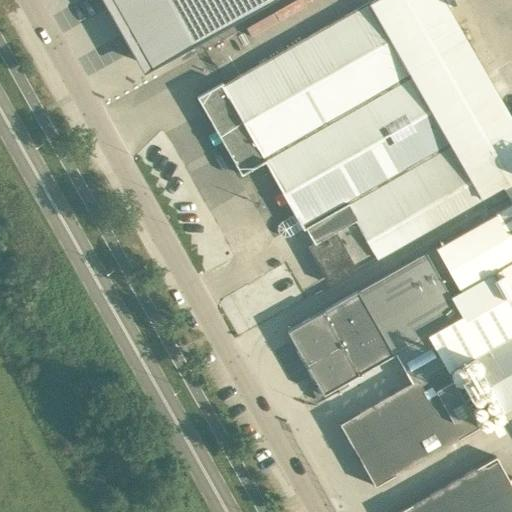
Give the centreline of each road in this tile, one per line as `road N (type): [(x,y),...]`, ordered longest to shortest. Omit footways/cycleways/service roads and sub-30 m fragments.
road 1 (unclassified): [(318,511),(26,0)]
road 2 (primary): [(226,511),(0,117)]
